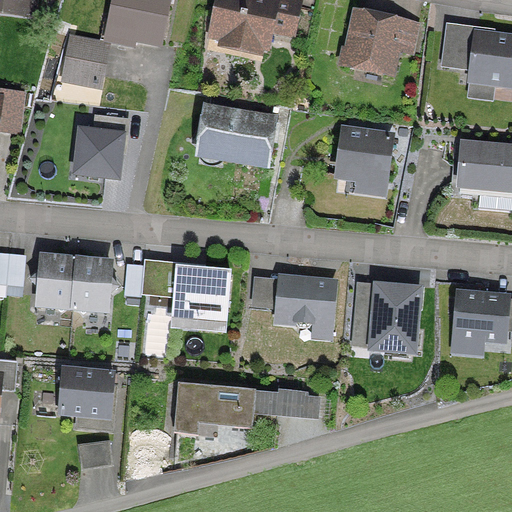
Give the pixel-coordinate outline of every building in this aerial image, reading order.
[(27,10),(28,0),(0,0),(0,9),(29,14),(30,10),(27,10)] [(106,37),(158,47),(167,0),(112,0),(108,23),(102,22),(98,43),(105,44),(106,37)] [(289,36),(295,7),(271,2),(270,5),(260,3),(261,0),(259,0),(219,0),(211,37),(223,40),(222,45),(257,52),(258,47),(263,48),(267,31),(289,36)] [(356,67),(389,75),(400,25),(354,16),(346,53),(343,55),(341,62),(345,68),(352,70),(356,67)] [(511,88),(511,42),(474,38),(469,83),(511,88)] [(63,81),(96,88),(104,50),(71,43),(63,81)] [(221,159),(264,166),(271,124),(269,124),(272,108),(209,98),(206,114),(205,113),(199,149),(222,153),(221,159)] [(22,106),(0,103),(0,141),(1,134),(20,136),(22,106)] [(383,185),(389,141),(342,135),(336,178),(383,185)] [(479,191),(511,193),(511,152),(460,148),(457,189),(458,189),(457,196),(479,198),(479,191)] [(22,260),(7,259),(5,286),(19,287),(22,260)] [(65,310),(70,310),(74,264),(53,263),(29,283),(37,293),(36,307),(53,309),(59,315),(65,310)] [(95,266),(74,264),(70,310),(75,311),(81,317),(87,312),(104,313),(106,299),(116,290),(95,266)] [(124,297),(139,298),(142,270),(126,269),(124,297)] [(234,277),(182,274),(178,320),(231,324),(234,277)] [(339,286),(285,282),(282,325),(312,327),(311,338),(335,340),(339,286)] [(423,294),(380,291),(376,354),(419,356),(423,294)] [(502,334),(511,333),(511,302),(458,298),(454,339),(501,343),(502,334)] [(0,392),(12,394),(15,365),(0,364),(0,392)] [(57,414),(108,419),(111,378),(61,374),(57,414)] [(216,416),(215,428),(250,431),(254,393),(176,386),(172,436),(196,438),(198,414),(216,416)] [(306,395),(276,393),(275,414),(304,416),(306,395)] [(79,463),(109,459),(107,445),(77,449),(79,463)]
